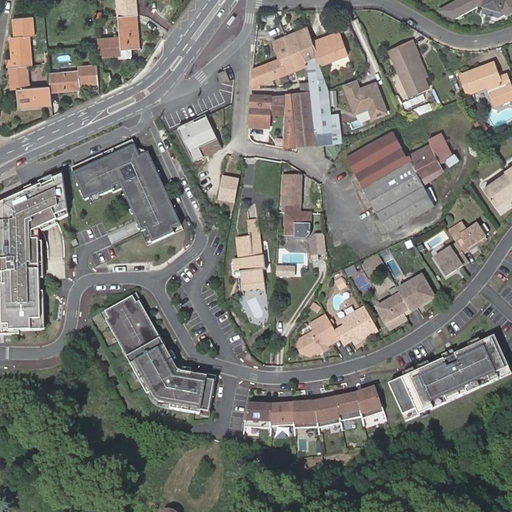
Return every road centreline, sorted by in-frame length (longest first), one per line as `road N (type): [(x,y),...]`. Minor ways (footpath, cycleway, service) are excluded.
road 1 (residential): [(154,283),(200,359),(269,377),(308,375),(417,337),(479,283),(511,237)]
road 2 (residential): [(154,283),(201,240),(139,96)]
road 3 (residential): [(0,351),(46,352),(63,343),(74,293),(87,280),(154,283)]
road 4 (residential): [(236,46),(244,67),(243,143),(312,163)]
road 5 (secondary): [(139,96),(0,165)]
road 6 (residential): [(379,0),(453,40),(480,43),(511,32)]
